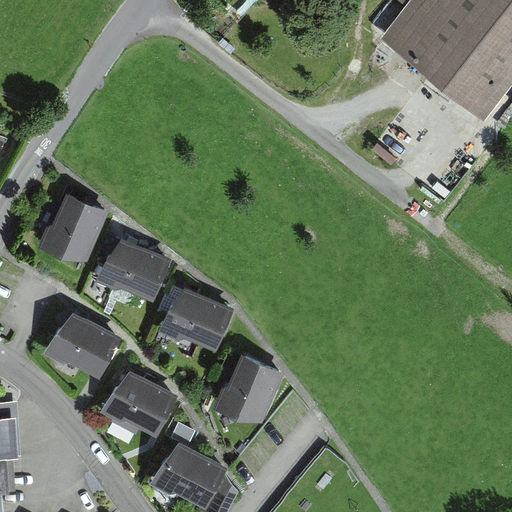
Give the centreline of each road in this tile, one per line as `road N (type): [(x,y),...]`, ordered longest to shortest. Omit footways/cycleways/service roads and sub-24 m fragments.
road 1 (track): [(148,0),(479,264)]
road 2 (residential): [(146,0),(93,72),(0,231)]
road 3 (track): [(387,186),(429,160),(441,140),(436,113),(416,97),(395,94),(306,124)]
road 4 (tertiary): [(0,359),(66,414),(138,511)]
